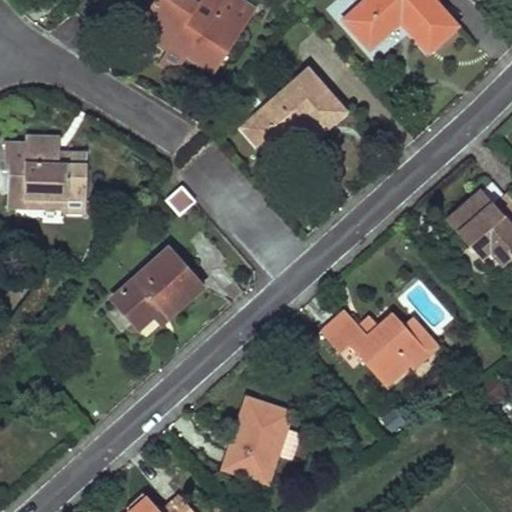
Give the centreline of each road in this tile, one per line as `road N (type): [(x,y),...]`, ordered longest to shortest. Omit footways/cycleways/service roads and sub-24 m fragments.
road 1 (residential): [(0,54),(55,65),(151,129),(199,165),(308,278)]
road 2 (residential): [(39,511),(308,278)]
road 3 (residential): [(308,278),(511,85)]
